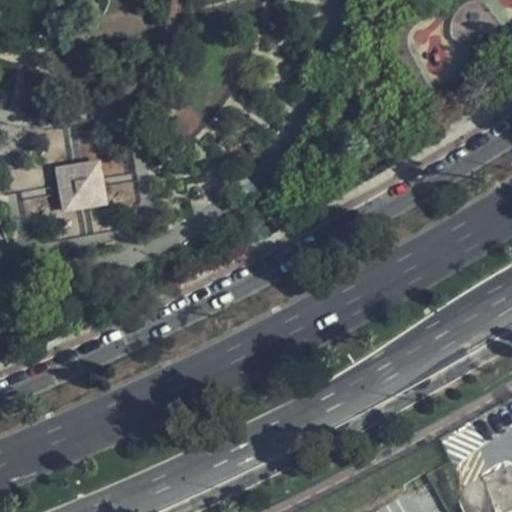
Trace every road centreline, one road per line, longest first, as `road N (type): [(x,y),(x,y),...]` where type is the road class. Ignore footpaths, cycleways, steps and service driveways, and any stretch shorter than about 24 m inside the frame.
road 1 (unclassified): [(511,137),(322,246),(0,399)]
road 2 (primary): [(511,211),(263,347),(0,461)]
road 3 (primary): [(92,511),(282,425),(511,293)]
